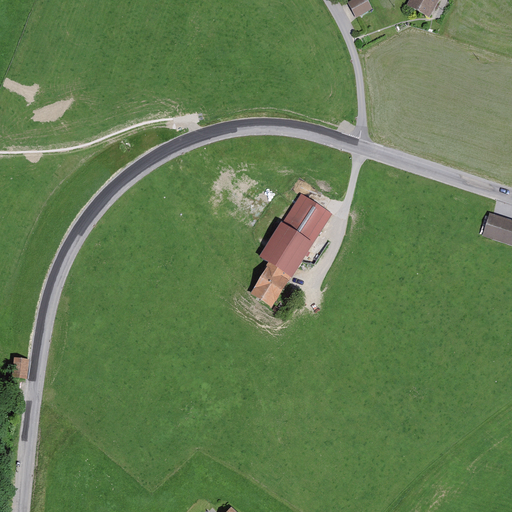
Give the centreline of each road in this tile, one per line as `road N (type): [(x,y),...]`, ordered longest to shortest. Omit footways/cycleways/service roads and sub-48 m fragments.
road 1 (tertiary): [(511,197),(275,126),(193,138),(147,162),(87,217),(53,289),(21,511)]
road 2 (track): [(310,297),(342,229),(363,116),(355,57),(329,0)]
